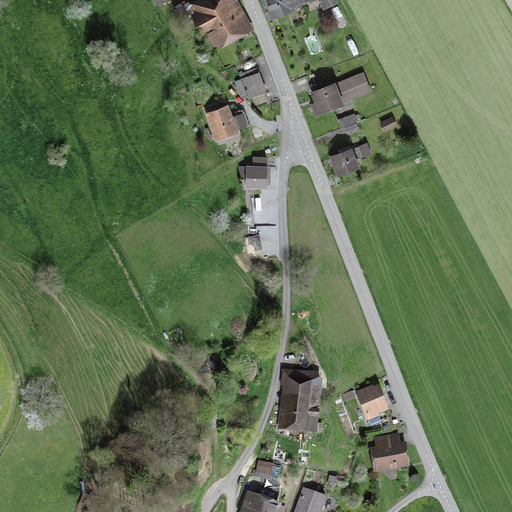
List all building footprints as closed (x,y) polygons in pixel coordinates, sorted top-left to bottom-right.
[(213,51),(232,40),(209,0),(198,0),(191,4),(197,14),(193,16),(213,51)] [(233,0),(209,0),(232,40),(250,30),(233,0)] [(260,0),(268,20),(316,1),(322,12),(335,5),(331,0),(260,0)] [(362,73),(314,92),(318,102),(313,105),(317,114),(370,91),(362,73)] [(264,94),(258,76),(239,83),(246,101),(264,94)] [(228,114),(226,107),(208,114),(216,138),(248,127),(242,110),(228,114)] [(342,120),(347,134),(360,129),(355,115),(342,120)] [(391,121),(380,126),(384,135),(395,130),(391,121)] [(366,143),(331,157),(338,175),(357,167),(354,160),(370,154),(366,143)] [(266,186),(266,158),(253,158),(253,165),(245,165),(246,186),(266,186)] [(317,374),(282,372),(278,431),(313,433),(317,374)] [(365,420),(385,413),(374,386),(355,394),(365,420)] [(373,474),(407,469),(403,446),(399,447),(398,437),(374,440),(376,451),(370,452),(373,474)] [(269,482),(271,466),(258,464),(255,480),(269,482)] [(319,511),(324,500),(301,492),(293,511),(319,511)] [(276,511),(278,508),(247,496),(239,511),(276,511)]
